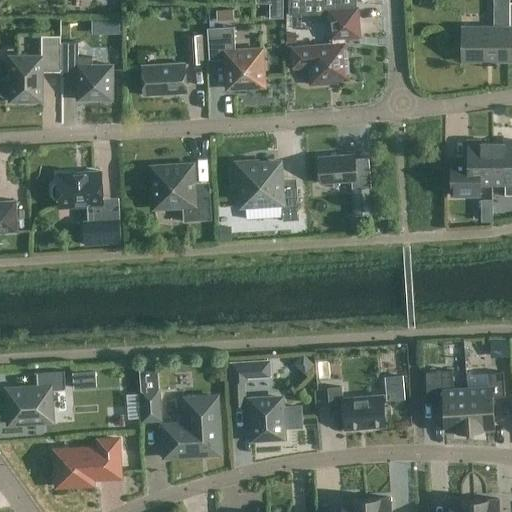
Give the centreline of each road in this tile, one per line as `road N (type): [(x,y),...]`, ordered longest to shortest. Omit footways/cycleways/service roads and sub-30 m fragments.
road 1 (residential): [(0,143),(397,111)]
road 2 (residential): [(142,511),(263,472),(346,457),(511,458)]
